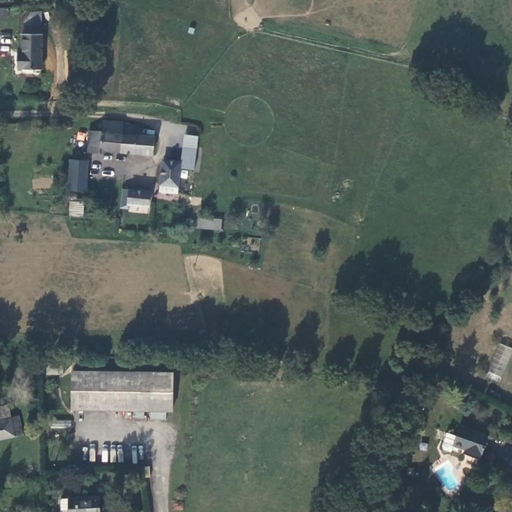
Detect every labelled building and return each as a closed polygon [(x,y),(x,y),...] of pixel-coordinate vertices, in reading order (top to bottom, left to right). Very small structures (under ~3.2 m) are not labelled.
[(84,0),(71,0),(71,11),(83,12),(84,0)] [(19,36),(37,37),(37,17),(28,16),(20,25),(19,36)] [(19,36),(18,36),(17,59),(12,59),(12,70),(36,71),(37,37),(19,36)] [(95,134),(82,133),(82,155),(96,155),(96,152),(146,155),(151,138),(135,137),(136,129),(114,124),(95,124),(95,134)] [(66,162),(65,193),(81,193),(82,163),(66,162)] [(173,194),(175,163),(158,162),(156,193),(173,194)] [(124,206),(144,207),(145,198),(145,193),(125,192),(124,206)] [(64,204),(63,216),(76,217),(77,205),(64,204)] [(221,230),(222,218),(198,216),(197,228),(221,230)] [(502,382),(511,347),(511,346),(497,342),(487,377),(502,382)] [(45,368),(45,378),(56,377),(56,368),(45,368)] [(73,373),(72,414),(173,417),(174,375),(73,373)] [(431,377),(424,374),(420,384),(426,387),(431,377)] [(0,439),(18,436),(14,418),(8,419),(5,406),(0,407),(0,439)] [(485,436),(456,426),(453,437),(443,433),(439,447),(438,448),(439,451),(440,450),(448,453),(448,450),(461,454),(462,450),(467,452),(465,456),(477,460),(485,436)] [(68,511),(98,511),(98,500),(68,501),(68,511)] [(182,501),(172,503),(173,511),(184,509),(182,501)]
